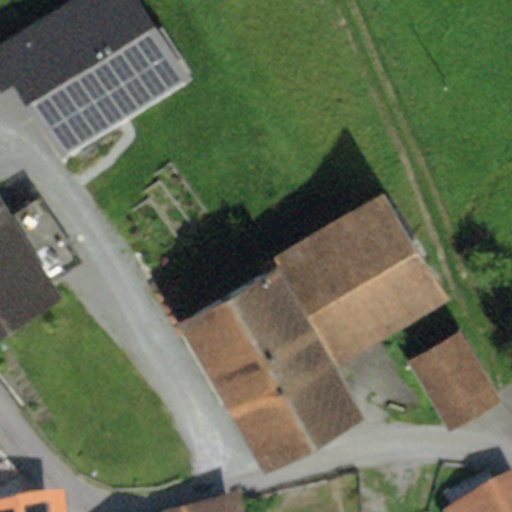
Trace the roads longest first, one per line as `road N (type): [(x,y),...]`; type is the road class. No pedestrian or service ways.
road 1 (residential): [(511,460),(404,443),(282,468),(159,511)]
road 2 (unknown): [(79,281),(282,468)]
